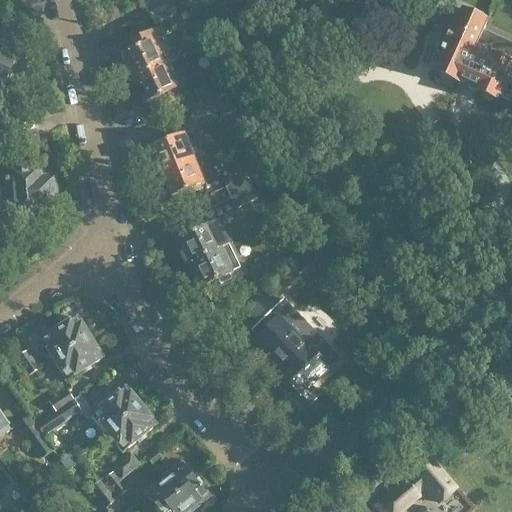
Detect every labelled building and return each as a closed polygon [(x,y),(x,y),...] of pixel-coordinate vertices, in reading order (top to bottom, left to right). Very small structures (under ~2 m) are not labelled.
[(149,15),(169,3),(167,0),(151,0),(143,6),(149,15)] [(176,13),(170,4),(169,3),(149,15),(156,26),(176,13)] [(483,94),(483,97),(482,98),(489,101),(492,99),(492,98),(498,101),(500,97),(510,102),(511,97),(511,77),(510,77),(511,71),(511,53),(502,49),(499,51),(497,51),(497,52),(490,49),(488,54),(476,49),(487,24),(462,13),(451,38),(450,38),(442,55),(443,56),(436,73),(441,75),(441,76),(441,80),(452,85),(455,83),(455,82),(483,94)] [(133,81),(176,62),(173,55),(171,56),(164,40),(166,39),(162,30),(129,44),(133,52),(122,57),(123,59),(124,59),(134,81),(133,81)] [(0,44),(0,94),(2,95),(4,88),(22,96),(23,94),(25,94),(27,89),(26,87),(34,67),(22,62),(21,66),(15,63),(19,55),(8,50),(8,47),(1,44),(0,44)] [(176,62),(133,81),(134,82),(141,97),(144,104),(144,105),(163,97),(164,100),(175,95),(173,92),(177,91),(170,77),(178,74),(174,63),(177,62),(176,62)] [(200,103),(219,97),(229,93),(225,82),(196,92),(200,103)] [(219,97),(200,103),(205,116),(233,106),(229,93),(219,97)] [(158,174),(191,161),(181,137),(185,136),(182,129),(166,136),(168,142),(149,149),(158,172),(157,173),(158,174)] [(59,203),(59,198),(56,196),(53,152),(38,153),(39,170),(5,172),(6,185),(18,184),(19,200),(14,201),(16,220),(17,224),(21,227),(25,226),(29,223),(30,219),(58,216),(57,205),(59,203)] [(195,160),(191,161),(158,174),(158,175),(163,174),(172,197),(190,190),(191,193),(202,189),(201,186),(204,184),(195,160)] [(252,188),(247,178),(226,188),(231,198),(252,188)] [(215,224),(210,226),(179,241),(184,253),(181,255),(185,265),(189,264),(190,265),(231,246),(220,223),(238,214),(236,210),(258,199),(252,188),(231,198),(231,200),(208,211),(215,224)] [(303,246),(292,233),(273,249),(283,262),(303,246)] [(299,277),(326,253),(316,241),(289,265),(299,277)] [(231,246),(190,265),(202,290),(219,281),(222,286),(232,281),(230,276),(243,270),(231,246)] [(268,265),(260,269),(261,271),(253,275),(258,286),(270,276),(272,272),(268,265)] [(308,375),(315,382),(329,369),(309,347),(318,338),(283,301),(250,332),(257,340),(255,341),(268,354),(266,356),(265,354),(263,355),(280,373),(279,374),(293,388),(294,387),(293,386),(303,377),(304,378),(308,375)] [(77,319),(41,341),(42,342),(45,340),(57,360),(90,340),(89,338),(90,335),(87,331),(84,330),(77,319)] [(90,340),(57,360),(69,380),(66,382),(66,383),(103,361),(96,350),(97,347),(94,342),(91,342),(90,340)] [(17,360),(24,372),(29,378),(46,367),(43,363),(36,367),(27,353),(17,360)] [(140,404),(137,400),(133,400),(125,390),(117,396),(113,392),(91,410),(82,398),(75,403),(56,414),(36,427),(42,434),(41,435),(43,438),(53,432),(57,432),(65,427),(65,423),(81,412),(86,419),(91,420),(97,428),(97,430),(101,435),(104,435),(105,437),(111,433),(141,408),(140,407),(140,404)] [(49,404),(56,414),(75,403),(68,392),(49,404)] [(141,408),(111,433),(121,445),(117,448),(123,455),(156,427),(148,418),(149,414),(146,411),(142,410),(141,408)] [(11,431),(0,417),(0,438),(1,439),(11,431)] [(53,452),(43,438),(41,435),(42,434),(36,427),(29,418),(17,427),(29,444),(30,443),(43,460),(53,452)] [(148,461),(155,470),(161,465),(158,462),(162,459),(157,454),(148,461)] [(118,475),(123,480),(139,466),(131,456),(114,470),(118,475)] [(406,482),(404,479),(374,505),(380,511),(402,511),(419,498),(417,494),(426,487),(441,504),(456,491),(430,461),(406,482)] [(181,464),(162,479),(189,511),(195,511),(201,508),(201,504),(209,497),(180,462),(179,462),(181,464)] [(108,483),(104,487),(109,494),(113,490),(120,485),(114,478),(112,475),(106,481),(108,483)] [(189,511),(162,479),(145,494),(143,492),(142,493),(158,511),(189,511)] [(100,483),(90,490),(106,510),(120,499),(113,490),(109,494),(104,487),(100,483)] [(120,485),(113,490),(120,499),(127,494),(120,485)]
